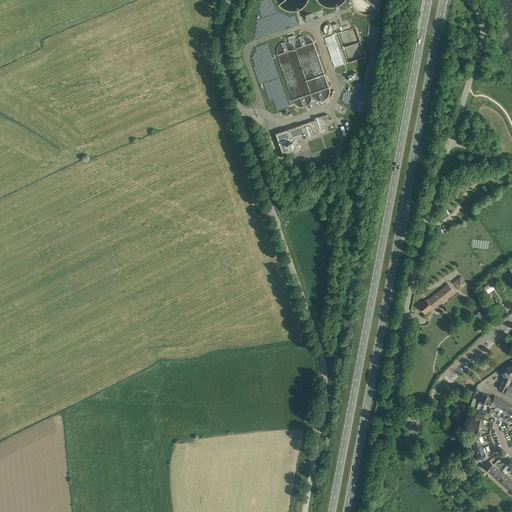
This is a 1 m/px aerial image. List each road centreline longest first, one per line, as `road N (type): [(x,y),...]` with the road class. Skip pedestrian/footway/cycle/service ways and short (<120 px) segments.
road 1 (unclassified): [(304,511),(322,410),(320,359),(219,65),(216,27),(227,0)]
road 2 (primary): [(346,511),(443,0)]
road 3 (primary): [(427,0),(331,511)]
road 4 (unclassified): [(410,423),(394,374),(423,226),(450,141)]
road 5 (unclassified): [(450,141),(482,42),(481,19),(468,0)]
road 6 (unclassified): [(410,423),(440,377),(511,317)]
